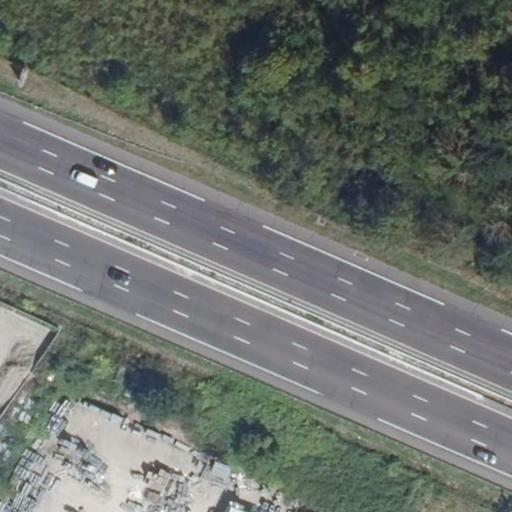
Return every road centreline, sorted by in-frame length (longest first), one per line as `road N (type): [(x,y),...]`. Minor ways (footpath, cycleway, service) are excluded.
road 1 (motorway): [(511,357),(0,134)]
road 2 (motorway): [(0,225),(511,447)]
